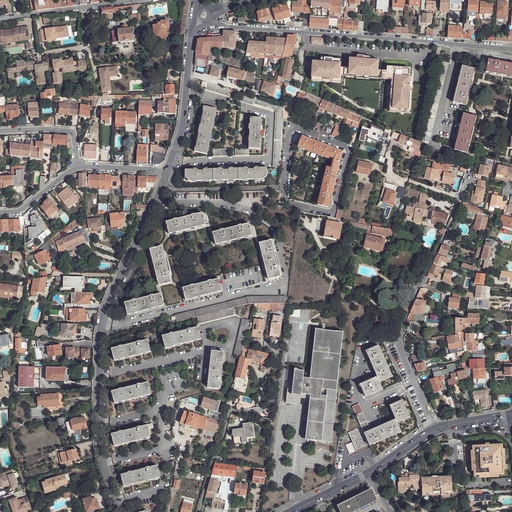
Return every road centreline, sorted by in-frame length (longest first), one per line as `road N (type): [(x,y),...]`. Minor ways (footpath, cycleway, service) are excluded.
road 1 (residential): [(153,202),(226,203),(262,216),(275,226),(286,282),(100,329)]
road 2 (residential): [(435,431),(398,344),(400,329),(474,163)]
road 3 (residential): [(211,22),(458,42)]
road 4 (unknown): [(186,88),(265,112),(267,154),(171,158)]
road 5 (residential): [(100,329),(99,446),(118,511)]
road 6 (secondary): [(435,431),(291,511)]
road 7 (residential): [(195,22),(179,137),(166,170)]
road 8 (unclassified): [(148,0),(0,19)]
road 9 (residential): [(458,42),(432,145),(462,155)]
road 10 (residential): [(153,202),(100,329)]
